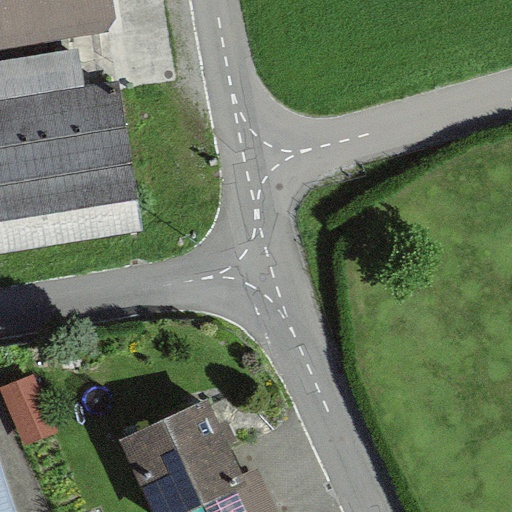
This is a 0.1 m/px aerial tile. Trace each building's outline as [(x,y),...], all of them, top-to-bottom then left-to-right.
[(0,0),(0,52),(116,33),(110,0),(0,0)] [(82,54),(0,67),(0,257),(141,235),(118,92),(89,96),(82,54)] [(36,380),(3,394),(27,450),(60,435),(36,380)] [(209,409),(119,448),(146,511),(278,511),(263,476),(242,485),(209,409)] [(11,511),(0,476),(0,511),(11,511)]
